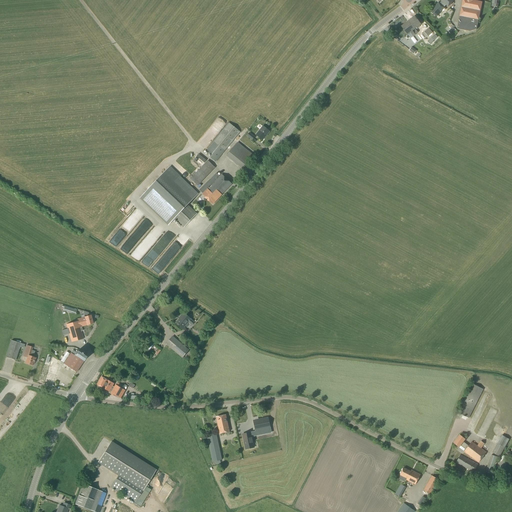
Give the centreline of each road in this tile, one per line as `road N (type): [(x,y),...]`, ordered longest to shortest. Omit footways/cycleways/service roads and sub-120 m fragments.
road 1 (tertiary): [(76,397),(344,60),(409,3)]
road 2 (unclassified): [(511,481),(438,468),(299,399),(167,406),(76,397)]
road 3 (tertiary): [(27,511),(42,458),(76,397)]
